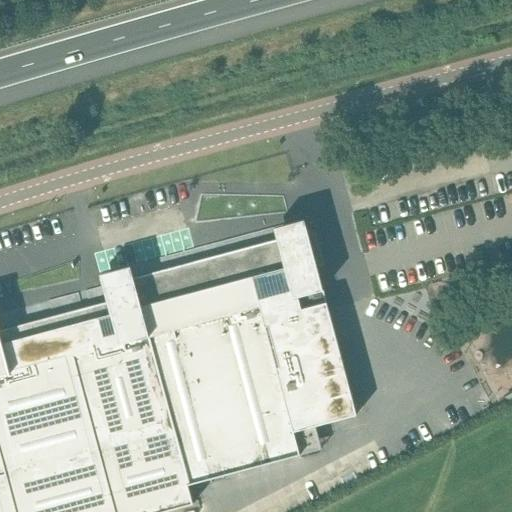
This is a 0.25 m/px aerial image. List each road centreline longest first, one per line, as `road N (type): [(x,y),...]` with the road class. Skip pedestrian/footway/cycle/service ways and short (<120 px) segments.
road 1 (unclassified): [(511,60),(0,202)]
road 2 (motorway): [(0,79),(264,0)]
